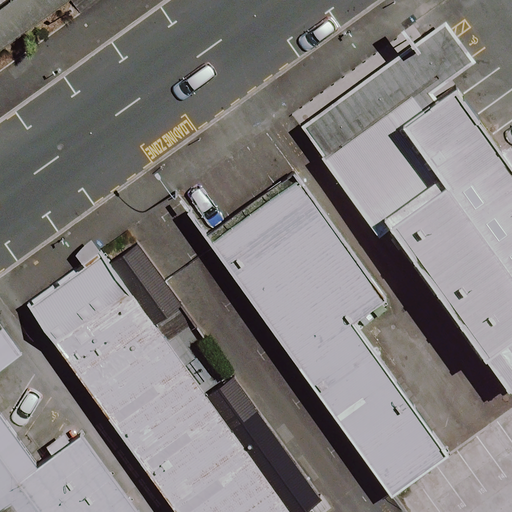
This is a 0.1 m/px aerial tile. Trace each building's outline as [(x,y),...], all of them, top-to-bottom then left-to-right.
[(446,22),(301,125),(379,234),(395,223),(511,387),(511,151),(463,83),(437,102),(430,92),(474,61),(446,22)] [(276,176),(186,238),(366,499),(419,463),(325,327),(362,301),(276,176)] [(188,394),(138,323),(166,303),(122,241),(95,260),(84,244),(7,298),(158,511),(268,511),(211,430),(244,407),(219,372),(188,394)] [(114,511),(59,433),(10,467),(0,452),(0,356),(2,355),(0,351),(0,511),(114,511)] [(511,511),(511,397),(419,463),(366,499),(375,511),(511,511)]
